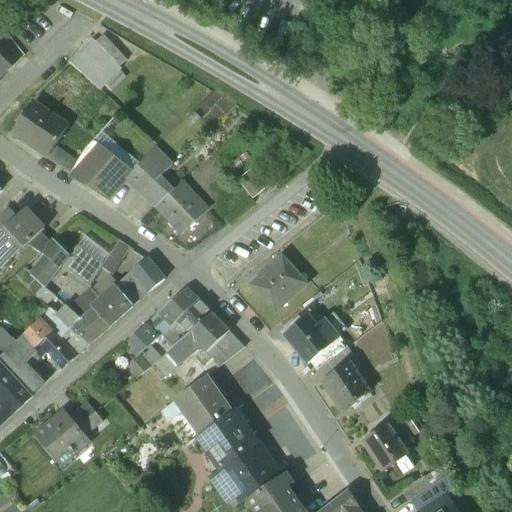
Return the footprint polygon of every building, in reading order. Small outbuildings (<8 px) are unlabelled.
[(89,41),(82,49),(106,72),(114,64),(89,41)] [(0,81),(13,68),(0,56),(0,53),(3,50),(0,47),(0,81)] [(106,72),(82,49),(69,62),(99,89),(120,69),(114,64),(106,72)] [(120,69),(99,89),(106,97),(128,77),(120,69)] [(68,127),(33,104),(12,134),(48,157),(68,127)] [(108,155),(93,142),(87,148),(80,158),(69,177),(108,200),(125,182),(129,176),(106,157),(108,155)] [(173,166),(155,149),(129,176),(125,182),(133,189),(151,170),(160,178),(173,166)] [(256,167),(238,182),(253,200),(271,185),(256,167)] [(151,170),(133,189),(155,209),(157,208),(173,193),(160,178),(151,170)] [(208,211),(183,183),(173,193),(157,208),(181,234),(208,211)] [(0,269),(1,270),(2,270),(21,250),(30,242),(31,243),(39,236),(45,230),(24,209),(5,227),(2,230),(0,231),(0,269)] [(69,209),(52,224),(60,229),(76,213),(69,209)] [(50,246),(39,236),(31,243),(29,246),(45,258),(31,277),(44,288),(60,269),(70,259),(54,242),(50,246)] [(84,242),(76,252),(102,276),(109,267),(104,262),(84,242)] [(76,252),(70,259),(60,269),(90,291),(102,276),(76,252)] [(283,259),(252,287),(275,312),(306,285),(283,259)] [(164,281),(147,260),(132,274),(138,281),(149,294),(164,281)] [(132,274),(119,285),(125,292),(128,289),(138,281),(132,274)] [(139,302),(149,294),(138,281),(128,289),(139,302)] [(103,299),(101,300),(103,302),(93,311),(101,320),(98,322),(106,331),(139,302),(128,289),(125,292),(119,285),(103,299)] [(92,291),(71,312),(82,321),(93,311),(103,302),(101,300),(103,299),(92,291)] [(187,291),(161,314),(167,321),(152,334),(157,339),(169,329),(178,321),(198,301),(187,291)] [(198,301),(178,321),(169,329),(175,334),(177,332),(180,336),(187,330),(191,334),(212,315),(198,301)] [(71,312),(65,306),(55,315),(87,346),(89,347),(106,331),(98,322),(101,320),(93,311),(82,321),(71,312)] [(53,313),(49,316),(47,314),(40,321),(56,336),(62,329),(55,323),(59,319),(55,315),(53,313)] [(191,334),(167,354),(178,367),(201,347),(205,352),(197,359),(204,367),(213,360),(216,363),(223,356),(220,353),(236,340),(212,315),(191,334)] [(87,346),(59,319),(55,323),(62,329),(56,336),(73,354),(80,347),(83,349),(87,346)] [(321,335),(308,319),(286,337),(308,364),(311,362),(328,347),(330,346),(329,345),(321,335)] [(16,345),(2,331),(0,332),(0,363),(6,369),(10,365),(16,371),(23,365),(25,366),(37,355),(42,359),(47,355),(63,370),(77,358),(73,354),(56,336),(40,321),(16,345)] [(336,339),(328,329),(321,335),(329,345),(336,339)] [(152,344),(140,332),(130,341),(141,353),(152,344)] [(245,349),(236,340),(220,353),(223,356),(216,363),(220,367),(245,349)] [(83,349),(80,347),(73,354),(77,358),(84,351),(83,349)] [(328,347),(311,362),(318,371),(336,358),(336,357),(328,347)] [(347,348),(336,357),(336,358),(318,371),(326,381),(350,365),(356,361),(347,348)] [(167,354),(155,365),(166,378),(179,367),(178,367),(167,354)] [(22,387),(0,364),(0,401),(2,403),(22,387)] [(16,371),(10,365),(6,369),(12,375),(16,371)] [(25,366),(23,365),(16,371),(12,375),(23,387),(35,376),(25,366)] [(350,365),(326,381),(322,383),(342,413),(370,394),(350,365)] [(35,376),(23,387),(32,397),(45,386),(35,376)] [(208,377),(174,403),(198,437),(233,412),(208,377)] [(22,387),(2,403),(3,404),(0,406),(0,425),(32,397),(22,387)] [(301,423),(287,402),(263,419),(278,439),(301,423)] [(88,404),(78,411),(86,422),(96,414),(88,404)] [(86,422),(78,411),(69,419),(86,439),(104,424),(96,414),(86,422)] [(69,419),(63,412),(34,437),(62,470),(78,456),(73,450),(86,439),(69,419)] [(256,444),(233,412),(198,437),(220,469),(256,444)] [(421,427),(413,416),(405,421),(413,433),(421,427)] [(408,456),(388,426),(363,443),(383,473),(408,456)] [(275,471),(256,444),(220,469),(207,478),(226,506),(236,499),(237,502),(240,506),(248,501),(285,475),(280,468),(275,471)] [(424,479),(425,480),(431,489),(442,481),(436,471),(424,479)] [(248,501),(247,501),(254,511),(302,511),(287,489),(292,485),(285,475),(248,501)] [(431,489),(438,501),(444,497),(458,488),(452,475),(442,481),(431,489)] [(424,479),(404,491),(410,502),(431,489),(425,480),(424,479)] [(431,489),(410,502),(416,511),(422,511),(428,508),(438,501),(431,489)] [(321,511),(355,511),(360,509),(348,492),(321,511)] [(438,501),(428,508),(430,511),(445,511),(451,508),(444,497),(438,501)]
